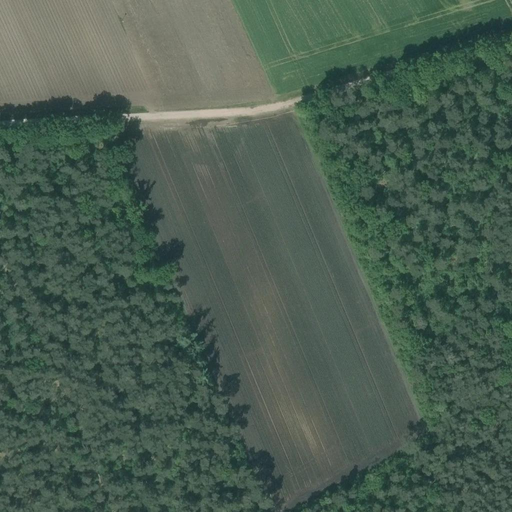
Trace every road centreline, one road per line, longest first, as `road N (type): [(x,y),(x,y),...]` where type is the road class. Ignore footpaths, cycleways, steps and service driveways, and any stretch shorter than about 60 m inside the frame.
road 1 (track): [(0,126),(252,112),(511,37)]
road 2 (track): [(0,263),(109,511)]
